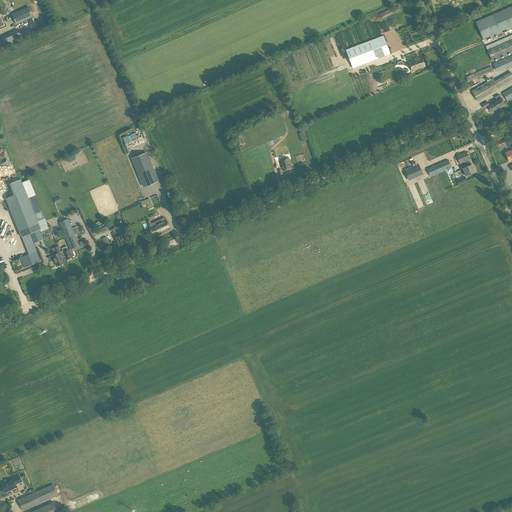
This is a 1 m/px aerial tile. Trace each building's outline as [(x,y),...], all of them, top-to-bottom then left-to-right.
[(511,6),(476,22),(484,41),(511,28),(511,6)] [(28,8),(13,15),(18,24),(33,17),(28,8)] [(390,9),(379,14),(381,19),(392,13),(390,9)] [(0,31),(9,27),(5,18),(0,19),(0,31)] [(0,39),(3,46),(22,38),(18,30),(0,38),(0,39)] [(391,54),(388,47),(384,35),(346,50),(350,62),(352,66),(353,68),(359,66),(391,54)] [(511,38),(487,50),(491,61),(511,51),(511,38)] [(414,60),(408,62),(412,71),(425,66),(422,57),(419,58),(418,57),(414,58),(414,60)] [(394,65),(397,74),(403,71),(400,63),(394,65)] [(491,66),(465,77),(468,82),(493,71),(491,66)] [(386,70),(388,76),(394,74),(391,67),(386,70)] [(494,79),(472,91),(477,101),(511,81),(511,74),(511,72),(504,76),(507,81),(501,84),(502,85),(498,87),(494,79)] [(511,87),(503,93),(507,101),(511,98),(511,87)] [(494,101),(489,104),(490,105),(493,110),(505,104),(501,98),(501,99),(499,95),(496,97),(498,100),(495,102),(494,101)] [(236,140),(242,138),(240,132),(234,134),(236,140)] [(146,151),(133,156),(144,184),(157,180),(146,151)] [(467,152),(457,156),(460,164),(463,162),(465,167),(463,168),(466,176),(475,172),(472,164),(469,166),(467,161),(470,160),(467,152)] [(289,158),(280,160),(281,167),(282,167),(283,171),(291,169),(290,165),(291,165),(289,158)] [(448,159),(427,169),(430,177),(451,168),(448,159)] [(418,165),(405,169),(408,179),(421,174),(418,165)] [(457,180),(459,185),(467,181),(465,177),(463,178),(457,180)] [(161,206),(154,187),(145,190),(153,209),(161,206)] [(41,230),(27,192),(8,199),(22,236),(30,233),(34,244),(44,239),(41,230)] [(143,200),(135,204),(137,207),(126,212),(128,215),(140,210),(140,209),(146,207),(143,200)] [(141,212),(144,219),(149,217),(147,210),(141,212)] [(69,219),(60,222),(70,249),(79,246),(70,223),(69,219)] [(150,224),(146,221),(148,226),(149,225),(149,226),(149,227),(153,237),(171,230),(166,219),(153,225),(152,224),(150,224)] [(105,225),(96,230),(98,234),(100,233),(101,234),(108,231),(105,225)] [(118,226),(110,230),(114,238),(115,238),(118,243),(117,243),(119,247),(124,245),(123,243),(125,242),(121,235),(122,235),(118,226)] [(61,252),(59,246),(54,248),(57,254),(53,256),(57,266),(64,263),(61,256),(62,255),(61,252)] [(74,256),(72,249),(68,250),(67,247),(63,249),(64,251),(61,252),(62,255),(64,254),(66,260),(72,257),(72,256),(74,256)] [(21,259),(25,268),(41,262),(37,252),(21,259)] [(143,268),(145,267),(144,263),(135,266),(137,273),(144,271),(143,268)] [(12,478),(1,483),(4,493),(18,487),(16,484),(22,481),(19,475),(12,478)] [(53,484),(49,486),(54,497),(58,495),(53,484)] [(18,499),(23,510),(41,502),(37,491),(18,499)] [(58,511),(54,503),(33,511),(58,511)]
